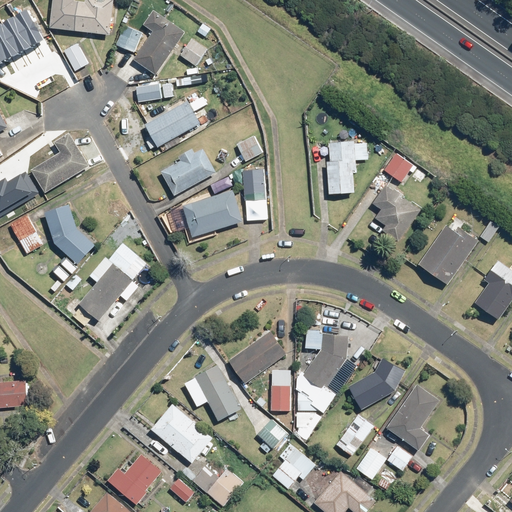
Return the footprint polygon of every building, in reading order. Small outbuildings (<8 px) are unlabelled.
[(54,0),(51,29),(109,36),(113,0),(54,0)] [(0,25),(0,64),(46,39),(29,9),(0,25)] [(144,26),(154,33),(135,61),(156,75),(175,48),(176,48),(187,33),(155,10),(144,26)] [(124,26),(115,46),(133,53),(141,33),(124,26)] [(52,40),(45,44),(52,56),(59,52),(52,40)] [(193,40),(181,55),(197,67),(209,52),(193,40)] [(77,42),(62,50),(74,70),(88,62),(77,42)] [(178,77),(167,76),(166,87),(177,87),(178,77)] [(192,79),(180,79),(180,85),(182,86),(182,93),(191,94),(192,79)] [(136,86),(139,103),(161,99),(158,82),(136,86)] [(144,126),(156,147),(198,124),(186,103),(144,126)] [(24,111),(8,118),(16,136),(32,129),(24,111)] [(32,170),(46,192),(89,166),(68,133),(53,142),(59,153),(32,170)] [(239,144),(249,161),(262,154),(252,137),(239,144)] [(331,194),(356,192),(352,143),(327,145),(331,194)] [(359,146),(359,160),(370,160),(370,145),(359,146)] [(162,173),(174,196),(216,174),(204,151),(162,173)] [(396,155),(385,170),(400,182),(411,167),(396,155)] [(0,216),(40,193),(27,169),(8,180),(6,177),(0,179),(0,216)] [(263,201),(261,169),(242,170),(244,202),(263,201)] [(407,200),(406,200),(385,185),(372,203),(382,210),(376,218),(387,226),(382,233),(397,245),(422,211),(407,200)] [(182,206),(192,238),(244,222),(234,190),(182,206)] [(70,206),(45,213),(54,245),(77,262),(93,241),(77,228),(70,206)] [(13,224),(26,252),(44,243),(31,215),(13,224)] [(449,223),(421,264),(448,283),(477,243),(449,223)] [(491,223),(482,237),(490,243),(499,229),(491,223)] [(422,224),(415,235),(425,241),(432,230),(422,224)] [(80,307),(99,322),(145,265),(133,256),(135,254),(123,243),(90,276),(98,284),(80,307)] [(484,279),(491,284),(476,305),(500,322),(511,305),(511,271),(504,265),(504,266),(497,261),(484,279)] [(227,358),(244,383),(287,354),(270,329),(227,358)] [(347,360),(349,337),(323,335),(322,351),(303,377),(324,392),(347,360)] [(348,388),(361,410),(395,391),(406,371),(384,358),(375,373),(348,388)] [(215,363),(193,375),(218,419),(240,406),(215,363)] [(273,370),(270,411),(291,412),(294,372),(273,370)] [(25,382),(0,383),(0,407),(27,406),(25,382)] [(428,434),(422,430),(441,402),(417,386),(387,428),(394,434),(417,450),(428,434)] [(320,393),(299,392),(299,410),(319,411),(320,393)] [(173,406),(152,431),(193,464),(214,439),(173,406)] [(359,416),(338,445),(353,456),(374,427),(359,416)] [(272,419),(257,435),(271,449),(286,434),(272,419)] [(289,491),(300,475),(306,479),(318,464),(292,442),(279,457),(285,462),(272,479),(289,491)] [(360,466),(371,476),(385,459),(373,449),(360,466)] [(397,449),(389,461),(403,470),(412,458),(397,449)] [(118,485),(135,500),(159,472),(142,458),(118,485)] [(209,492),(223,504),(242,483),(228,471),(209,492)] [(326,511),(343,511),(347,508),(352,511),(367,511),(376,501),(356,486),(342,474),(317,504),(326,511)] [(179,481),(173,487),(188,499),(193,493),(179,481)] [(126,511),(107,497),(95,511),(126,511)]
